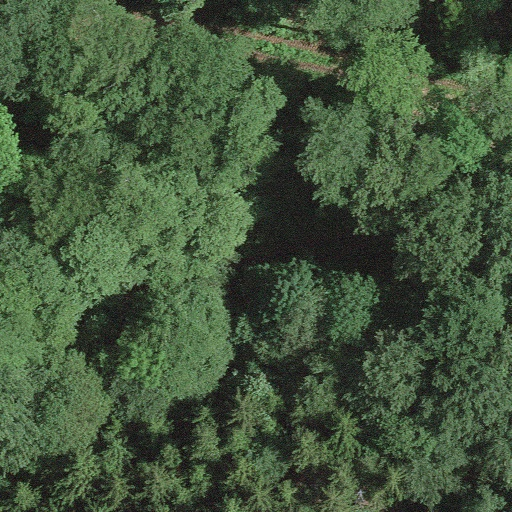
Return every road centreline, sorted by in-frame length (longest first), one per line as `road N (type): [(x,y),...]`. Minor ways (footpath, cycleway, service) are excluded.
road 1 (track): [(0,367),(169,299),(511,207)]
road 2 (track): [(0,31),(159,37),(511,118)]
